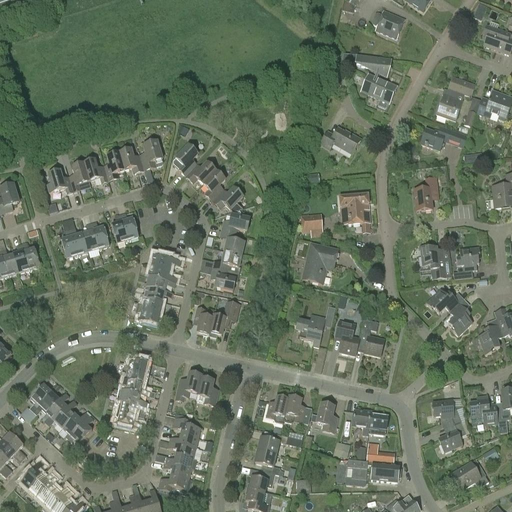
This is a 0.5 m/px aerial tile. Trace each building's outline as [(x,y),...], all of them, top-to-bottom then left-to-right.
[(354,9),(360,0),(344,0),(344,2),(354,9)] [(423,15),(431,2),(427,0),(408,0),(406,4),(423,15)] [(475,20),(482,23),(487,7),(479,5),(475,20)] [(383,14),(382,17),(377,16),(375,16),(371,24),(372,27),(377,29),(375,33),(396,42),(404,23),(383,14)] [(511,37),(486,29),(482,40),(486,41),(483,49),(509,58),(511,49),(511,37)] [(396,90),(376,82),(378,78),(387,81),(391,61),(356,57),(354,68),(376,77),(374,81),(368,78),(361,95),(379,103),(377,108),(385,112),(387,106),(389,107),(396,90)] [(450,95),(448,100),(443,98),(436,118),(455,124),(462,105),(464,98),(471,100),(475,88),(452,80),(447,93),(450,95)] [(511,101),(492,95),(489,104),(482,102),(477,116),(477,117),(489,121),(491,116),(498,119),(497,122),(505,125),(511,103),(511,101)] [(472,131),(477,117),(477,116),(468,113),(463,128),(472,131)] [(434,132),(433,135),(425,133),(421,147),(440,154),(443,143),(449,145),(463,151),(468,139),(441,128),(439,134),(434,132)] [(351,157),(359,143),(349,137),(348,138),(337,132),(333,139),(327,135),(320,148),(328,153),(332,146),(351,157)] [(142,148),(145,157),(139,158),(140,161),(143,174),(156,170),(162,168),(163,166),(162,163),(157,144),(142,148)] [(197,157),(188,148),(172,164),(172,167),(185,179),(194,170),(190,165),(197,157)] [(130,152),(118,155),(124,173),(136,170),(138,176),(143,174),(140,161),(134,163),(130,152)] [(106,159),(110,170),(104,172),(107,185),(114,183),(112,177),(124,173),(118,155),(106,159)] [(104,172),(98,174),(94,162),(83,166),(88,184),(100,180),(102,186),(107,185),(104,172)] [(194,170),(185,179),(192,186),(196,182),(202,188),(215,174),(206,165),(198,173),(194,170)] [(74,181),(69,183),(72,195),(79,193),(77,187),(88,184),(83,166),(71,169),(74,181)] [(69,183),(63,185),(59,173),(47,177),(50,187),(47,188),(49,196),(64,191),(66,197),(72,195),(69,183)] [(215,174),(202,188),(208,193),(204,198),(212,205),(221,195),(216,191),(224,182),(226,181),(225,179),(223,176),(221,176),(219,178),(215,174)] [(305,186),(319,184),(318,176),(304,178),(305,186)] [(511,177),(506,179),(507,188),(492,190),(494,212),(511,209),(511,177)] [(437,198),(435,181),(425,182),(427,192),(413,193),(416,214),(432,213),(430,198),(437,198)] [(0,191),(0,195),(2,203),(0,203),(0,216),(12,213),(10,208),(18,205),(13,187),(0,191)] [(225,199),(221,195),(212,205),(219,212),(223,209),(231,216),(242,212),(236,207),(243,200),(233,191),(225,199)] [(370,225),(367,197),(338,199),(341,228),(370,225)] [(223,224),(221,235),(236,238),(237,233),(246,235),(249,222),(240,220),(242,212),(231,216),(229,226),(223,224)] [(132,222),(127,223),(125,217),(120,218),(127,244),(138,241),(132,222)] [(301,235),(322,233),(320,217),(300,219),(301,235)] [(114,220),(116,226),(111,228),(116,247),(127,244),(120,218),(114,220)] [(103,230),(98,232),(96,226),(90,227),(98,252),(108,249),(103,230)] [(85,229),(87,235),(81,237),(87,256),(98,252),(90,227),(85,229)] [(81,237),(77,238),(75,232),(69,234),(76,259),(87,256),(81,237)] [(64,235),(66,241),(60,243),(66,262),(76,259),(69,234),(64,235)] [(236,238),(221,235),(220,235),(219,240),(226,242),(224,255),(240,259),(243,246),(235,244),(236,238)] [(26,246),(21,248),(29,274),(31,273),(32,272),(39,270),(33,251),(28,253),(26,246)] [(310,247),(301,282),(323,287),(329,263),(334,264),(337,254),(310,247)] [(18,256),(12,257),(18,276),(26,274),(27,274),(29,274),(21,248),(16,249),(18,256)] [(443,251),(436,252),(436,250),(427,251),(427,249),(420,250),(422,270),(430,269),(431,281),(451,279),(448,256),(443,256),(443,251)] [(456,261),(457,275),(453,275),(454,283),(473,281),(472,274),(477,273),(476,268),(479,267),(478,258),(480,258),(479,251),(459,253),(460,261),(456,261)] [(5,252),(0,253),(0,255),(7,280),(10,280),(11,278),(18,276),(12,257),(7,259),(5,252)] [(212,271),(239,277),(240,270),(238,270),(240,259),(224,255),(221,266),(213,264),(213,266),(212,271)] [(149,264),(148,267),(169,272),(171,266),(179,268),(180,263),(153,257),(151,264),(149,264)] [(169,272),(148,267),(147,271),(150,272),(148,279),(175,285),(176,280),(168,278),(169,272)] [(212,271),(209,282),(215,284),(214,291),(232,295),(234,284),(237,285),(239,277),(212,271)] [(148,279),(146,286),(144,285),(143,289),(145,290),(164,294),(166,288),(174,290),(175,285),(148,279)] [(145,290),(144,297),(141,296),(140,300),(162,305),(163,299),(171,300),(172,296),(164,294),(145,290)] [(444,310),(449,315),(455,310),(458,306),(448,295),(445,298),(439,292),(425,306),(430,311),(432,310),(438,316),(444,310)] [(138,307),(138,311),(159,316),(161,308),(164,309),(165,306),(162,305),(140,300),(140,301),(143,302),(141,308),(138,307)] [(469,308),(463,302),(458,306),(455,310),(449,315),(454,320),(448,326),(454,333),(452,335),(457,340),(471,326),(466,320),(469,317),(464,312),(469,308)] [(209,336),(221,339),(224,324),(230,325),(231,324),(236,325),(240,308),(227,304),(223,319),(220,319),(219,320),(213,319),(212,321),(209,336)] [(325,320),(332,322),(334,311),(327,309),(326,315),(325,320)] [(138,311),(137,314),(140,315),(138,322),(160,327),(161,324),(157,323),(159,316),(138,311)] [(212,321),(203,319),(204,313),(196,311),(193,323),(199,324),(196,337),(208,339),(209,336),(212,321)] [(511,320),(510,321),(509,317),(501,320),(499,313),(492,316),(499,333),(502,341),(508,339),(509,341),(511,339),(511,320)] [(312,349),(318,351),(325,321),(310,318),(309,325),(297,322),(295,333),(300,334),(299,340),(313,344),(312,349)] [(360,335),(358,342),(358,343),(356,353),(364,354),(363,357),(379,360),(383,344),(368,340),(369,337),(370,337),(371,333),(376,335),(378,326),(363,322),(360,335)] [(358,343),(358,342),(350,340),(353,328),(338,325),(335,338),(342,339),(338,355),(355,359),(356,353),(358,343)] [(502,341),(499,333),(493,335),(491,330),(483,333),(484,337),(477,340),(484,358),(490,356),(490,354),(498,351),(495,343),(502,341)] [(6,348),(0,353),(0,369),(3,367),(6,369),(13,362),(10,359),(12,357),(7,353),(9,351),(6,348)] [(124,368),(124,371),(145,376),(147,369),(150,370),(151,366),(129,361),(127,368),(124,368)] [(124,371),(123,375),(125,375),(124,382),(142,387),(145,388),(146,384),(143,384),(145,376),(124,371)] [(179,386),(176,398),(175,403),(184,405),(185,400),(188,401),(189,395),(196,397),(200,381),(201,379),(188,376),(185,387),(179,386)] [(196,399),(197,399),(196,403),(203,405),(203,407),(214,409),(217,397),(210,395),(213,383),(200,381),(196,397),(196,399)] [(123,386),(121,393),(119,392),(119,393),(140,398),(153,401),(155,396),(141,393),(142,387),(124,382),(121,382),(120,385),(123,386)] [(33,407),(29,411),(33,415),(54,393),(50,389),(48,392),(44,387),(30,401),(35,406),(34,408),(33,407)] [(503,416),(496,417),(497,427),(498,427),(498,423),(510,422),(509,412),(511,412),(511,388),(506,389),(507,393),(501,394),(503,416)] [(33,415),(37,419),(41,414),(40,414),(41,412),(46,416),(60,402),(55,398),(57,396),(54,393),(33,415)] [(140,398),(119,393),(118,396),(120,397),(119,404),(146,410),(147,406),(138,404),(140,398)] [(60,402),(46,416),(44,418),(47,421),(49,419),(54,424),(68,410),(64,407),(70,401),(66,397),(60,403),(60,402)] [(470,421),(471,421),(472,426),(483,425),(483,429),(497,427),(496,417),(496,414),(489,415),(487,398),(476,399),(477,405),(469,406),(470,421)] [(285,417),(283,427),(284,424),(291,425),(293,424),(308,428),(312,412),(299,409),(301,402),(288,399),(288,402),(285,417)] [(269,405),(266,416),(265,421),(274,423),(275,425),(283,427),(285,417),(288,402),(276,400),(275,406),(269,405)] [(454,412),(452,412),(451,403),(432,405),(433,420),(443,419),(443,425),(451,422),(453,429),(460,426),(454,412)] [(68,410),(54,424),(52,426),(55,428),(57,426),(62,431),(75,417),(72,414),(78,408),(74,404),(68,410)] [(115,411),(114,414),(135,419),(136,413),(144,415),(146,410),(119,404),(117,411),(115,411)] [(334,410),(320,407),(316,426),(324,427),(322,433),(334,436),(337,421),(332,420),(334,410)] [(135,419),(114,414),(113,418),(115,418),(114,426),(140,432),(142,427),(133,425),(135,419)] [(367,440),(370,417),(354,415),(352,430),(363,431),(362,439),(367,440)] [(80,422),(75,417),(62,431),(67,436),(65,439),(68,441),(89,419),(86,416),(80,422)] [(186,416),(185,423),(175,421),(174,425),(173,425),(172,430),(181,432),(179,437),(197,442),(200,431),(190,429),(191,425),(192,417),(186,416)] [(370,417),(367,440),(368,440),(368,437),(384,439),(385,433),(386,420),(370,418),(370,417)] [(93,423),(89,419),(68,441),(70,443),(73,441),(78,446),(91,432),(88,429),(93,423)] [(465,424),(460,426),(453,429),(456,434),(438,442),(444,456),(462,449),(459,441),(465,438),(470,436),(465,424)] [(289,434),(287,440),(302,444),(303,438),(289,434)] [(26,459),(19,452),(23,448),(10,435),(3,442),(23,462),(26,459)] [(260,441),(257,453),(276,458),(279,445),(300,451),(302,444),(287,440),(270,436),(268,442),(260,441)] [(168,445),(198,453),(199,452),(195,451),(197,442),(179,437),(178,442),(169,440),(168,445)] [(305,438),(303,450),(310,452),(312,440),(305,438)] [(3,442),(2,443),(0,441),(0,454),(9,463),(13,459),(20,466),(23,462),(3,442)] [(333,458),(347,461),(350,448),(336,444),(333,458)] [(198,453),(168,445),(167,450),(176,453),(175,458),(193,462),(196,463),(198,453)] [(356,454),(355,465),(356,465),(364,465),(365,455),(365,453),(365,450),(356,449),(356,454)] [(488,466),(500,459),(494,450),(482,457),(488,466)] [(257,453),(254,466),(264,468),(263,475),(274,478),(278,479),(280,472),(273,470),(276,458),(257,453)] [(365,455),(364,465),(377,467),(382,467),(383,459),(373,459),(374,453),(365,453),(365,455)] [(0,454),(0,468),(9,477),(12,474),(5,467),(9,463),(0,454)] [(164,466),(194,473),(196,463),(193,462),(175,458),(173,463),(166,461),(167,459),(156,457),(154,464),(164,466)] [(488,485),(475,463),(451,477),(459,492),(463,492),(474,485),(478,491),(488,485)] [(365,482),(376,483),(377,467),(364,465),(356,465),(355,465),(347,464),(346,470),(352,471),(351,480),(347,479),(347,480),(346,480),(345,488),(364,490),(365,482)] [(28,492),(41,479),(37,475),(43,468),(39,465),(21,485),(28,492)] [(194,473),(164,466),(162,471),(171,473),(170,478),(188,483),(188,482),(190,473),(193,474),(194,473)] [(382,467),(377,467),(376,483),(397,485),(398,469),(395,469),(382,467)] [(9,477),(0,468),(0,474),(6,480),(9,477)] [(251,479),(248,492),(264,496),(265,495),(266,490),(270,490),(272,489),(274,478),(263,475),(261,474),(259,481),(251,479)] [(45,482),(41,479),(28,492),(36,499),(55,479),(51,476),(45,482)] [(158,491),(159,491),(157,494),(162,498),(171,500),(172,495),(173,490),(181,492),(180,497),(188,500),(190,494),(189,493),(192,482),(188,482),(188,483),(170,478),(169,483),(160,481),(159,487),(158,491)] [(59,482),(55,479),(36,499),(44,506),(56,493),(52,489),(59,482)] [(296,496),(310,496),(310,483),(296,483),(296,496)] [(152,503),(147,504),(148,511),(160,511),(154,492),(151,487),(148,488),(152,503)] [(60,497),(56,493),(44,506),(49,511),(52,511),(70,493),(66,490),(60,497)] [(245,504),(249,505),(247,511),(268,511),(272,497),(265,495),(264,496),(248,492),(245,504)] [(74,497),(70,493),(52,511),(67,511),(71,507),(67,504),(74,497)] [(134,498),(137,511),(148,511),(147,504),(141,506),(138,496),(134,498)] [(132,509),(126,510),(127,511),(137,511),(134,498),(129,499),(132,509)] [(416,511),(407,500),(400,506),(398,503),(395,502),(385,510),(387,511),(416,511)] [(121,511),(119,503),(114,504),(116,511),(127,511),(126,510),(121,511)]
